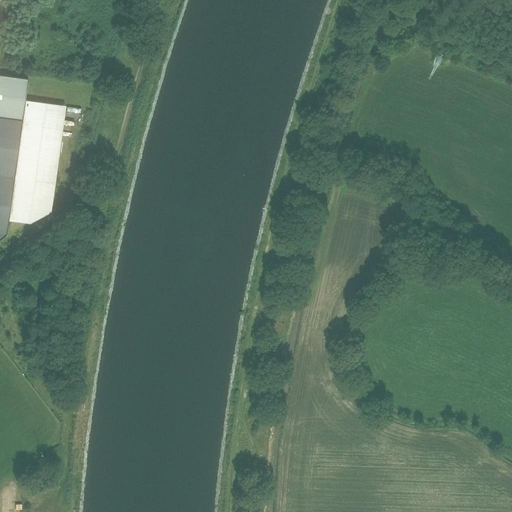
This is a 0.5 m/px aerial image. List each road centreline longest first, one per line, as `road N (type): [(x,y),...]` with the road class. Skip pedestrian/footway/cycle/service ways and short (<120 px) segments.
road 1 (track): [(339,0),(258,286),(226,511)]
road 2 (track): [(0,264),(110,185),(163,0)]
